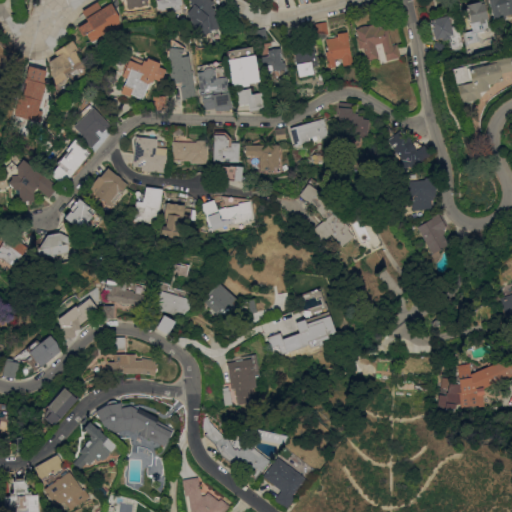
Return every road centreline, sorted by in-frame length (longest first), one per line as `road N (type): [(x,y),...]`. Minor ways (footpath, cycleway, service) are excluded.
road 1 (residential): [(435,121),(407,121),(360,94),(340,95),(298,118),(147,119),(124,127),(46,223)]
road 2 (residential): [(511,104),(500,112),(492,147),(511,204),(495,219),(461,219),(448,197),(412,0)]
road 3 (residential): [(350,0),(271,22),(236,0),(24,32),(0,7)]
road 4 (residential): [(195,399),(186,362),(172,347),(117,329),(89,333),(54,373),(28,388),(0,383)]
road 5 (residential): [(0,461),(32,460),(89,401),(127,387),(195,399)]
road 6 (residential): [(297,213),(124,172),(109,144)]
road 7 (residential): [(266,511),(201,454),(195,399)]
